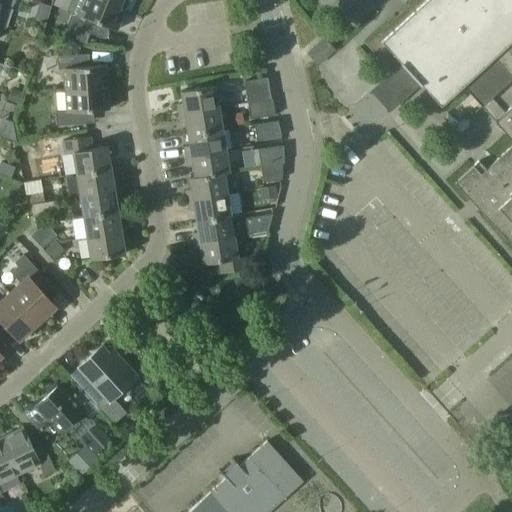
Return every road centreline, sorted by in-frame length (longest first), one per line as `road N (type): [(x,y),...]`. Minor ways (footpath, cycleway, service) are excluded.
road 1 (residential): [(168,0),(138,67),(158,229),(154,256),(0,397)]
road 2 (unclassified): [(322,300),(286,251),(308,150),(270,0)]
road 3 (unclassified): [(88,511),(322,300)]
road 4 (unclassified): [(501,511),(322,300)]
